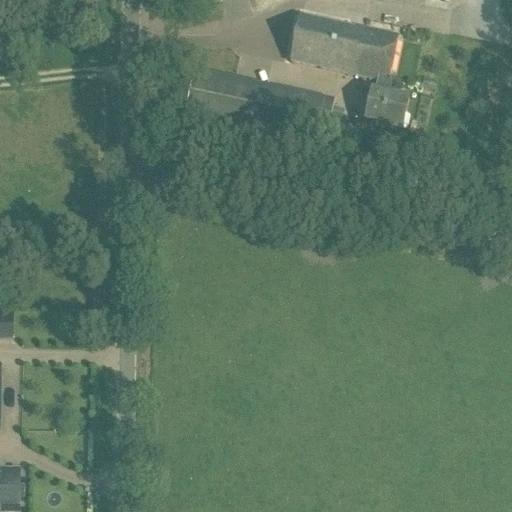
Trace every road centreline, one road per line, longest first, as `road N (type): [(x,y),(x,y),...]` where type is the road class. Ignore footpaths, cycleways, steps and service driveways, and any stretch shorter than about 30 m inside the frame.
road 1 (residential): [(511,253),(129,165)]
road 2 (tertiary): [(125,511),(129,165)]
road 3 (tertiary): [(129,165),(132,0)]
road 4 (track): [(131,78),(0,76)]
